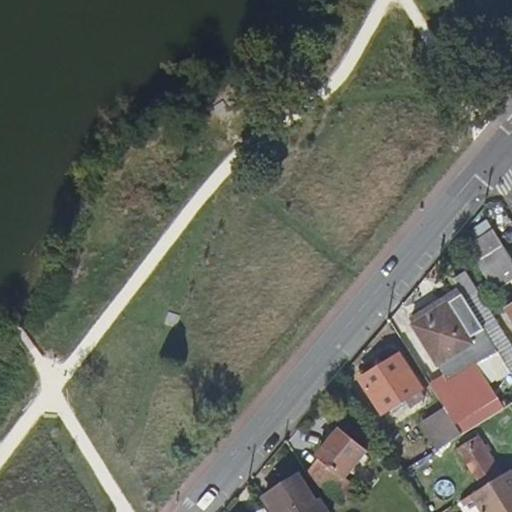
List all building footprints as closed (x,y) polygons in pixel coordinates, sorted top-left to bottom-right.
[(467,248),(493,232),(487,222),(461,237),(467,248)] [(511,282),(511,263),(493,232),(467,248),(495,293),(511,282)] [(511,345),(468,274),(453,283),(462,298),(482,331),(497,355),(510,377),(511,380),(511,345)] [(482,331),(462,298),(413,328),(437,366),(473,345),(469,339),(482,331)] [(437,366),(422,375),(435,395),(476,368),(491,394),(496,391),(493,386),(496,384),(497,385),(510,377),(497,355),(482,331),(469,339),(473,345),(437,366)] [(397,360),(361,382),(382,415),(404,403),(409,410),(423,402),(397,360)] [(435,395),(445,412),(454,426),(496,401),(491,394),(476,368),(435,395)] [(496,401),(454,426),(462,438),(503,412),(496,401)] [(436,454),(448,446),(462,438),(454,426),(445,412),(432,421),(421,429),(436,454)] [(365,456),(339,433),(317,458),(320,461),(306,478),(330,497),(331,496),(337,489),(365,456)] [(481,492),(502,479),(477,439),(457,452),(481,492)] [(511,511),(511,472),(502,479),(481,492),(462,503),(466,510),(476,504),(480,511),(511,511)] [(307,511),(317,506),(300,476),(264,499),(271,511),(307,511)] [(337,489),(331,496),(342,506),(348,500),(337,489)]
